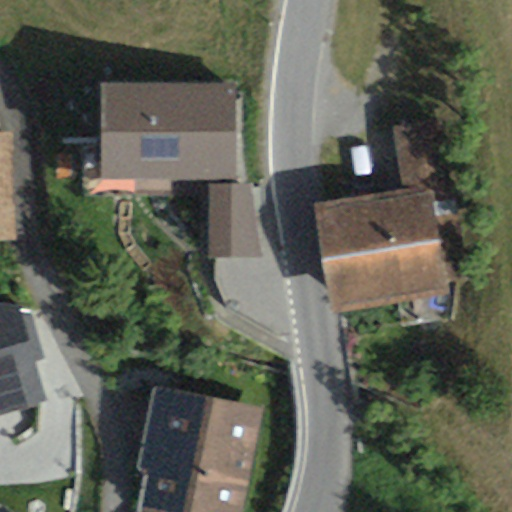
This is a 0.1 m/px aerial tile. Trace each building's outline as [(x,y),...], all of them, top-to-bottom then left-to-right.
[(236,84),(101,87),(103,183),(238,180),(236,84)] [(404,188),(311,205),(331,318),(449,296),(447,284),(460,282),(431,123),(393,130),(404,188)] [(15,135),(0,135),(0,244),(18,244),(15,135)] [(251,186),(210,188),(209,261),(263,260),(251,186)] [(0,303),(0,414),(44,402),(16,306),(0,303)] [(242,511),(263,410),(154,389),(138,475),(146,476),(138,511),(242,511)]
